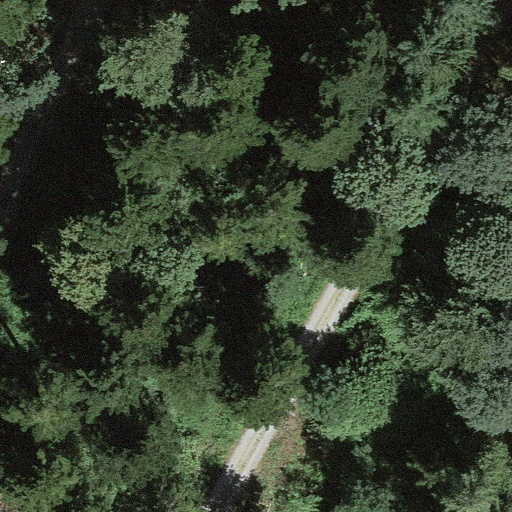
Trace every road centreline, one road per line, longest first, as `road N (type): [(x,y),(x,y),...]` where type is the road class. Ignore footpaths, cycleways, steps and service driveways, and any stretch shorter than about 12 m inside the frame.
road 1 (track): [(201,511),(493,0)]
road 2 (track): [(0,216),(101,0)]
